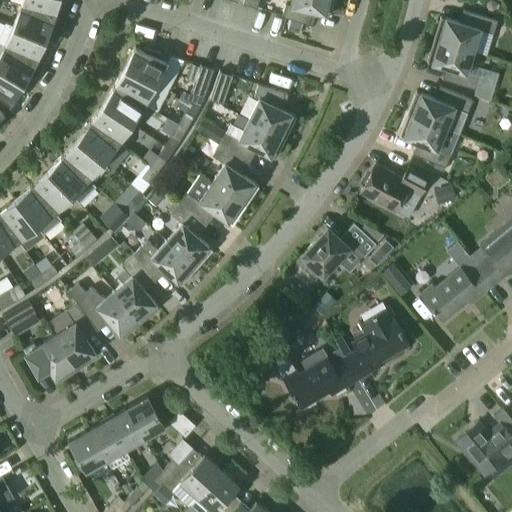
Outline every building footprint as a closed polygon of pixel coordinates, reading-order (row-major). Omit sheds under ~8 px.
[(22,0),(22,6),(56,17),(60,0),(22,0)] [(257,11),(260,0),(245,0),(244,7),(257,11)] [(287,5),(283,17),(292,20),(289,29),(300,33),(303,23),(313,26),(313,25),(310,24),(313,12),(332,16),(334,0),(293,0),(292,6),(287,5)] [(22,6),(13,26),(46,40),(56,17),(22,6)] [(441,16),(434,39),(474,51),(487,55),(493,34),(494,34),(498,20),(464,10),(464,11),(470,13),(467,24),(441,16)] [(6,23),(0,36),(0,43),(37,62),(46,40),(13,26),(6,23)] [(434,39),(427,62),(446,67),(443,80),(477,90),(481,76),(467,72),(474,51),(434,39)] [(0,43),(0,67),(25,83),(37,62),(0,43)] [(136,48),(124,68),(156,85),(168,63),(167,62),(167,64),(159,60),(161,54),(145,49),(144,53),(136,49),(137,48),(136,48)] [(201,66),(191,94),(188,92),(185,97),(202,106),(214,71),(201,66)] [(0,67),(0,95),(11,103),(10,105),(11,105),(25,83),(0,67)] [(124,68),(114,88),(145,106),(156,85),(124,68)] [(223,106),(233,77),(220,73),(210,102),(223,106)] [(260,99),(250,119),(287,138),(298,117),(284,110),(281,108),(285,94),(289,96),(289,94),(259,85),(255,97),(260,99)] [(114,88),(102,106),(132,126),(145,106),(114,88)] [(417,93),(408,115),(447,130),(460,135),(473,102),(441,88),(440,90),(447,92),(442,103),(417,93)] [(102,106),(90,124),(119,145),(120,144),(132,126),(102,106)] [(186,114),(178,126),(187,131),(194,119),(186,114)] [(447,130),(408,115),(400,137),(425,147),(420,157),(414,155),(413,156),(447,169),(452,156),(438,151),(447,130)] [(203,119),(198,130),(221,143),(226,132),(203,119)] [(221,143),(220,144),(245,159),(252,147),(257,149),(276,159),(287,138),(250,119),(245,129),(233,123),(231,122),(226,132),(221,143)] [(90,124),(76,140),(104,163),(105,162),(114,169),(129,151),(120,144),(119,145),(90,124)] [(187,131),(178,126),(171,138),(180,143),(187,131)] [(76,140),(63,157),(89,181),(104,163),(76,140)] [(225,164),(212,182),(247,206),(260,186),(242,174),(238,171),(245,159),(220,144),(213,156),(225,164)] [(63,157),(47,172),(72,198),(73,197),(80,203),(95,187),(89,181),(63,157)] [(158,157),(150,168),(158,174),(166,163),(158,157)] [(375,165),(360,193),(396,212),(396,211),(408,218),(421,195),(429,178),(408,168),(402,178),(375,165)] [(158,174),(150,168),(141,180),(150,186),(158,174)] [(47,172),(32,187),(55,214),(72,198),(47,172)] [(444,178),(430,187),(441,203),(454,194),(444,178)] [(188,193),(180,203),(202,221),(211,210),(216,213),(233,225),(247,206),(212,182),(200,201),(188,193)] [(158,185),(152,191),(161,199),(167,193),(158,185)] [(32,187),(15,200),(37,228),(43,236),(61,221),(55,214),(32,187)] [(15,200),(0,211),(0,216),(19,243),(37,228),(15,200)] [(131,201),(122,211),(129,218),(139,208),(131,201)] [(182,223),(167,240),(198,267),(214,250),(198,236),(193,232),(202,221),(180,203),(173,212),(171,214),(182,223)] [(122,211),(112,222),(110,220),(103,227),(111,235),(118,228),(119,229),(129,218),(122,211)] [(0,216),(0,254),(19,243),(0,216)] [(483,249),(473,257),(478,262),(494,282),(511,268),(511,218),(506,223),(495,231),(498,235),(496,237),(482,248),(483,249)] [(338,240),(326,229),(301,256),(309,263),(303,269),(315,280),(320,274),(321,276),(351,244),(364,257),(375,245),(353,224),(338,240)] [(91,233),(80,243),(87,250),(98,241),(91,233)] [(141,247),(132,256),(152,277),(162,267),(166,271),(182,285),(198,267),(167,240),(160,247),(158,249),(148,239),(141,247)] [(386,239),(369,257),(376,264),(393,246),(386,239)] [(432,282),(419,292),(433,310),(434,309),(441,318),(467,298),(470,302),(494,282),(478,262),(473,257),(472,258),(458,240),(448,249),(461,266),(448,276),(435,286),(432,282)] [(87,250),(80,243),(70,252),(77,260),(87,250)] [(124,283),(115,291),(141,322),(159,307),(146,291),(142,286),(152,277),(132,256),(122,265),(125,269),(118,276),(124,283)] [(46,258),(36,265),(35,266),(47,282),(58,274),(46,258)] [(412,285),(393,262),(382,271),(401,294),(412,285)] [(26,278),(29,282),(35,291),(47,282),(35,266),(36,265),(34,263),(30,265),(26,278)] [(80,281),(68,289),(77,302),(94,325),(106,317),(110,321),(123,338),(141,322),(115,291),(107,297),(93,285),(86,290),(80,281)] [(0,311),(26,297),(19,285),(0,295),(0,311)] [(355,348),(342,356),(354,378),(382,360),(379,357),(407,338),(400,328),(401,327),(391,311),(391,310),(385,300),(354,320),(362,333),(351,341),(355,348)] [(2,317),(9,330),(14,338),(41,324),(29,302),(2,317)] [(67,310),(49,321),(57,333),(56,334),(78,369),(98,356),(86,339),(83,333),(94,325),(77,302),(67,310)] [(34,342),(23,348),(38,376),(39,375),(37,372),(48,366),(50,369),(58,382),(78,369),(56,334),(37,346),(34,342)] [(279,365),(278,368),(279,372),(295,397),(302,407),(328,390),(330,393),(354,378),(342,356),(332,363),(323,348),(302,361),(308,369),(299,375),(292,364),(289,361),(286,361),(283,361),(280,362),(279,365)] [(147,397),(127,408),(144,438),(164,427),(147,397)] [(127,408),(108,419),(125,449),(144,438),(127,408)] [(502,427),(491,437),(478,421),(456,438),(485,473),(506,456),(511,463),(511,462),(511,418),(503,408),(493,416),(502,427)] [(108,419),(88,430),(106,460),(111,469),(130,457),(125,449),(108,419)] [(106,460),(88,430),(69,442),(86,472),(106,460)] [(183,437),(168,454),(172,458),(179,463),(180,462),(194,447),(188,442),(183,437)] [(179,463),(163,481),(189,505),(197,497),(216,476),(221,470),(204,455),(189,471),(180,462),(179,463)] [(172,458),(153,479),(159,485),(161,483),(163,481),(179,463),(172,458)] [(197,497),(189,505),(197,511),(230,511),(232,510),(223,501),(238,485),(221,470),(216,476),(197,497)] [(0,478),(0,505),(14,498),(7,484),(6,485),(2,478),(0,478)] [(135,488),(127,497),(133,503),(141,494),(135,488)] [(119,495),(103,511),(124,511),(133,503),(127,497),(124,500),(119,495)] [(232,510),(230,511),(267,511),(256,502),(250,508),(241,500),(232,510)]
